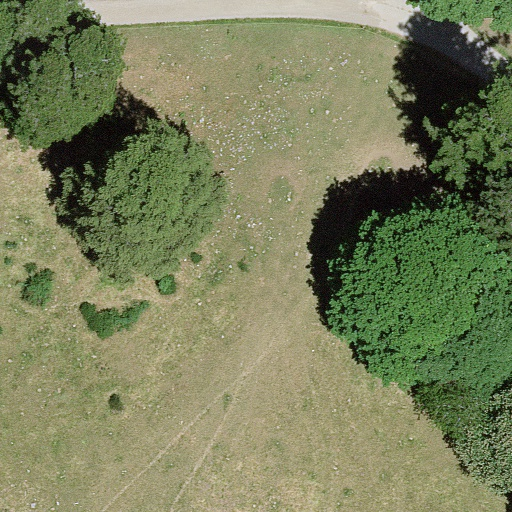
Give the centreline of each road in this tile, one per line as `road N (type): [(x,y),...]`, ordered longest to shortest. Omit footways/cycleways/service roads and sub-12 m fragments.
road 1 (track): [(403,10),(0,5)]
road 2 (unclassified): [(403,10),(511,71)]
